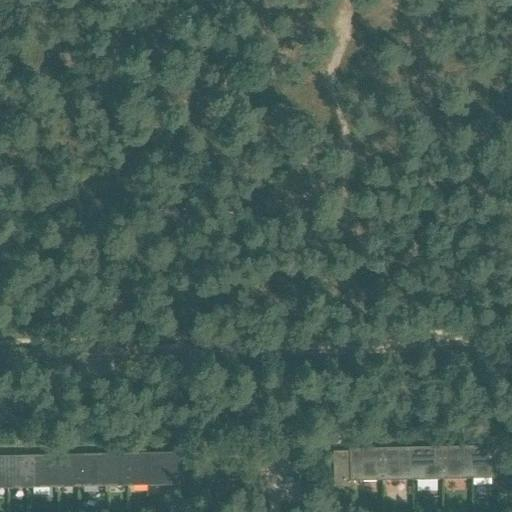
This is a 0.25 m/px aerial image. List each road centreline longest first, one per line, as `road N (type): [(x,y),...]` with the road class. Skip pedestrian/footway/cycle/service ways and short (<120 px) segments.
road 1 (track): [(0,356),(511,344)]
road 2 (track): [(244,350),(278,511)]
